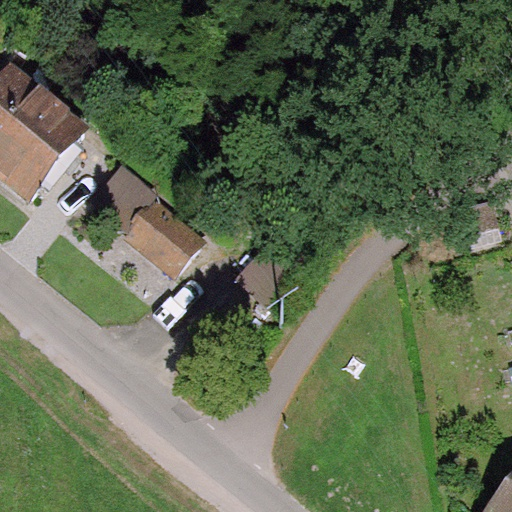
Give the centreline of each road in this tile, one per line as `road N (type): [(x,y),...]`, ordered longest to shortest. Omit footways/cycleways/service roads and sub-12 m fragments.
road 1 (track): [(224,471),(356,273),(425,196),(511,129)]
road 2 (residential): [(0,279),(274,511)]
